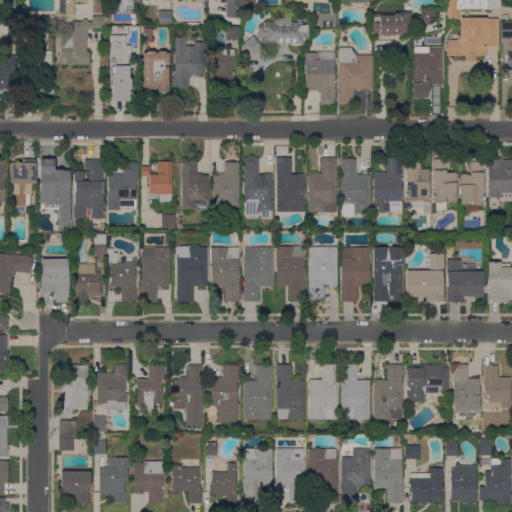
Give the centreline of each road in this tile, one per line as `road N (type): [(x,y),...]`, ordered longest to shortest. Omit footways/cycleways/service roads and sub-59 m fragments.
road 1 (residential): [(511,127),(0,127)]
road 2 (residential): [(511,331),(44,331)]
road 3 (residential): [(36,511),(44,331)]
